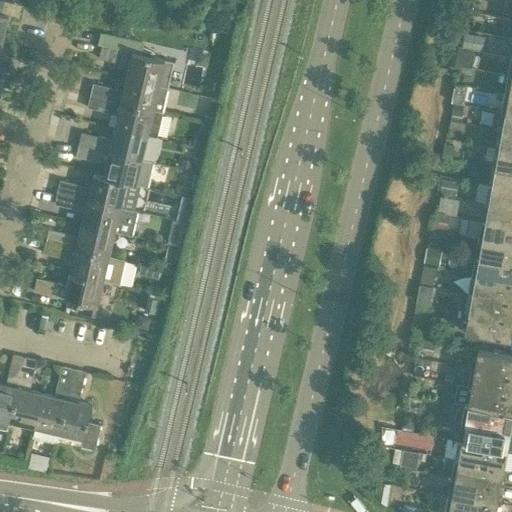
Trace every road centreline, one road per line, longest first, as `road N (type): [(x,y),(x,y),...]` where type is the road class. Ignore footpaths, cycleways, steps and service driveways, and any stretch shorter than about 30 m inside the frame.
road 1 (secondary): [(284,511),(405,0)]
road 2 (secondary): [(339,0),(220,511)]
road 3 (residential): [(0,275),(61,25)]
road 4 (residential): [(117,362),(0,333)]
